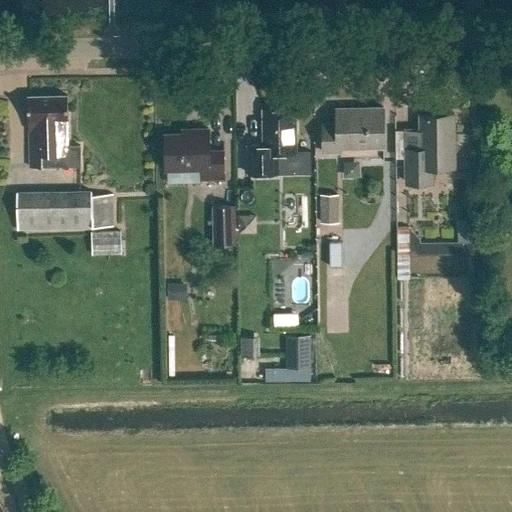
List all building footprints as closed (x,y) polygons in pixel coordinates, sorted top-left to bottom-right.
[(67,118),(68,118),(68,95),(28,96),(28,130),(29,130),(30,167),(80,166),(80,146),(68,146),(67,118)] [(340,148),(384,147),(383,107),(336,108),(337,124),(322,124),(323,152),(340,152),(340,148)] [(296,153),(295,109),(262,110),(263,146),(247,146),(248,174),(278,173),(278,153),(296,153)] [(432,166),(454,166),(454,114),(421,114),(421,129),(406,129),(406,149),(407,182),(432,182),(432,166)] [(192,129),(192,134),(165,134),(166,169),(201,169),(201,180),(225,179),(224,151),(209,152),(209,129),(192,129)] [(17,230),(92,229),(92,227),(113,226),(113,194),(92,195),(92,189),(16,191),(17,230)] [(319,196),(319,224),(337,223),(336,196),(319,196)] [(236,245),(236,205),(213,205),(213,245),(236,245)] [(459,240),(414,240),(414,253),(474,253),(474,219),(459,219),(459,240)] [(411,225),(399,225),(398,277),(410,278),(411,225)] [(121,231),(91,232),(92,255),(121,254),(121,231)] [(329,242),(330,265),(342,265),(342,242),(329,242)] [(168,283),(168,300),(187,300),(187,283),(168,283)] [(244,336),(244,353),(259,353),(259,336),(244,336)] [(309,369),(309,337),(285,337),(285,369),(309,369)]
